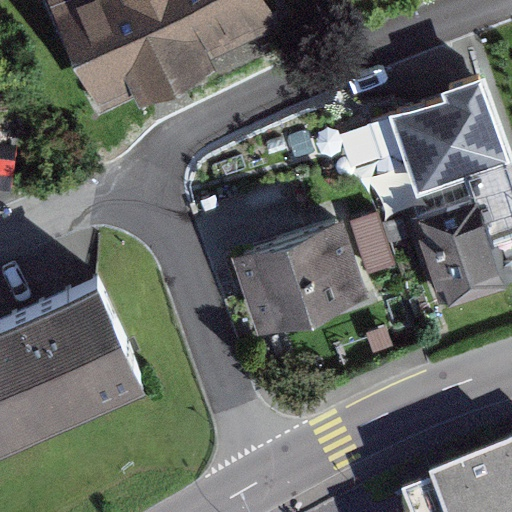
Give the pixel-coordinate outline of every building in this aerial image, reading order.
[(266,0),(54,0),(96,91),(114,82),(119,92),(178,66),(174,56),(272,12),(266,0)] [(413,191),(511,154),(489,95),(447,111),(451,123),(396,144),(413,191)] [(511,282),(511,154),(413,191),(456,304),(511,282)] [(332,203),(220,243),(251,327),(362,286),(332,203)] [(73,266),(0,299),(0,430),(123,374),(73,266)] [(511,511),(511,484),(442,511),(511,511)]
